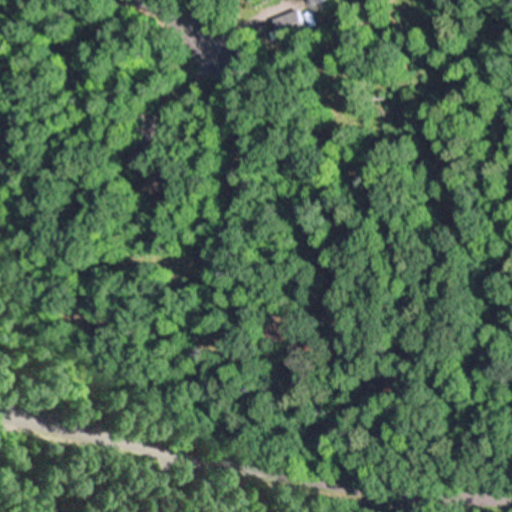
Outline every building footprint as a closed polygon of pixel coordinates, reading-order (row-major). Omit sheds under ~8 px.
[(314,26),(287,36),(280,17),(307,7),(314,26)] [(178,171),(166,202),(146,194),(150,183),(145,181),(148,173),(131,166),(139,147),(164,157),(161,164),(178,171)] [(299,247),(298,262),(281,261),(282,247),(282,240),(299,241),(299,247)] [(351,299),(348,321),(323,317),(325,296),(351,299)] [(329,332),(326,354),(317,352),(316,358),(322,359),(320,369),(319,373),(315,373),(308,372),(288,368),(292,344),(298,345),(300,337),(301,329),(301,327),(329,332)] [(421,372),(417,395),(392,392),(396,368),(421,372)]
